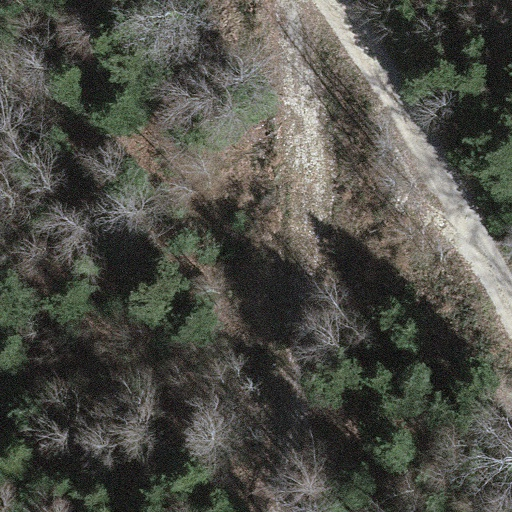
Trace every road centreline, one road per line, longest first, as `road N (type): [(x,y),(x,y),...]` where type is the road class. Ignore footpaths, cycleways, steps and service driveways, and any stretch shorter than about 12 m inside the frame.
road 1 (track): [(278,511),(308,196),(297,0)]
road 2 (track): [(511,330),(318,0)]
